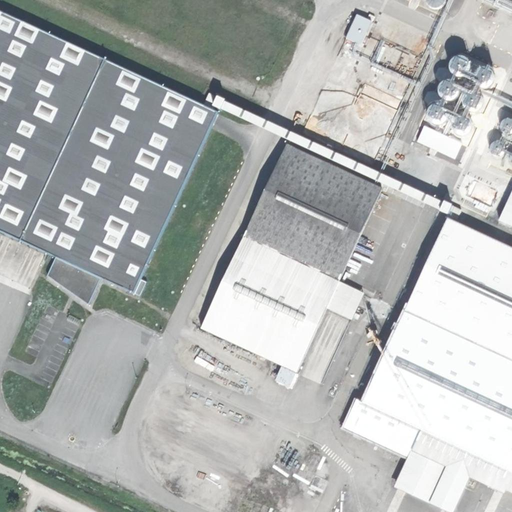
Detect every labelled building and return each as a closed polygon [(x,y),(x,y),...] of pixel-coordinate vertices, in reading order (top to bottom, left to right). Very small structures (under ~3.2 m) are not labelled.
[(102,279),(135,295),(220,114),(211,110),(214,105),(457,219),(461,211),(444,202),(443,204),(208,94),(202,106),(0,11),(0,232),(21,242),(56,259),(46,281),(91,302),(102,279)] [(344,38),(361,44),(370,20),(353,13),(344,38)] [(328,83),(342,90),(360,49),(346,42),(328,83)] [(505,128),(509,125),(509,120),(506,116),(501,116),(497,120),(497,125),(501,128),(505,128)] [(496,151),(499,148),(499,143),(495,139),(490,139),(487,143),(487,148),(491,152),(496,151)] [(287,362),(296,366),(380,186),(286,142),(202,322),(287,362)] [(511,246),(453,219),(448,230),(411,312),(511,358),(511,246)] [(350,425),(424,458),(437,431),(370,401),(411,312),(448,230),(440,227),(350,425)] [(511,465),(511,358),(411,312),(370,401),(437,431),(511,465)] [(291,379),(296,366),(287,362),(281,374),(291,379)] [(511,465),(437,431),(424,458),(412,485),(463,508),(478,476),(511,491),(511,465)] [(381,457),(376,467),(391,474),(396,464),(381,457)]
